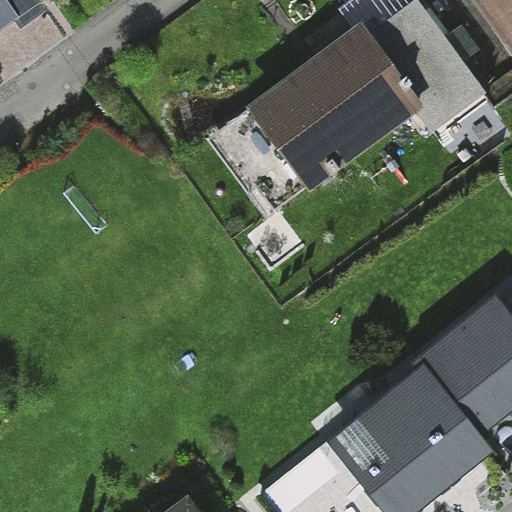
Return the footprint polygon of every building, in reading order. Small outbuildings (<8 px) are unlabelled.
[(511,0),(475,0),(511,50),(511,0)] [(264,124),(308,184),(329,169),(332,174),(339,170),(335,165),(413,107),(450,156),(500,118),(412,2),(291,90),(298,99),(264,124)] [(0,23),(9,16),(0,3),(0,23)] [(0,282),(0,283),(65,363),(139,302),(154,320),(200,282),(120,184),(0,282)] [(427,381),(341,450),(390,511),(412,511),(487,452),(475,437),(511,406),(511,324),(494,302),(414,366),(427,381)]
